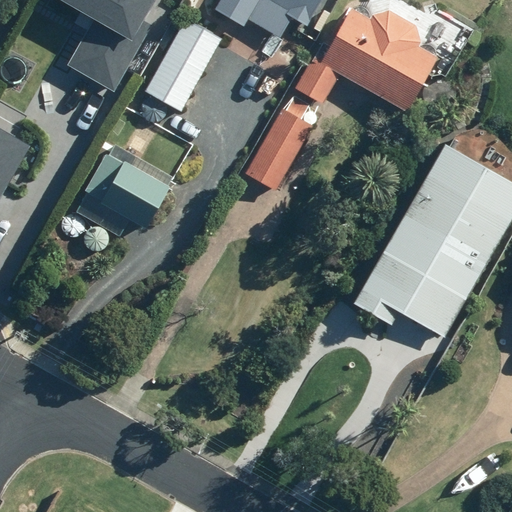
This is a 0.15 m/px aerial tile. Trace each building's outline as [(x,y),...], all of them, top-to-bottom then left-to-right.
[(78,0),(99,12),(70,62),(114,88),(157,16),(150,12),(157,0),(78,0)] [(309,21),(320,0),(217,0),(215,5),(246,21),(247,19),(280,38),(294,13),(309,21)] [(410,106),(438,53),(419,42),(422,36),(417,21),(391,6),(375,11),(373,15),(352,4),(325,53),(317,50),(298,85),(325,100),(342,69),(410,106)] [(183,108),(224,35),(187,15),(147,88),(183,108)] [(441,18),(435,21),(432,28),(436,34),(442,37),(449,34),(451,27),(449,20),(441,18)] [(277,186),(315,122),(284,104),(246,168),(277,186)] [(0,121),(0,188),(29,137),(0,121)] [(175,172),(117,140),(110,152),(106,149),(87,185),(90,188),(78,209),(107,225),(117,207),(148,224),(175,172)] [(511,182),(445,148),(364,286),(446,333),(511,217),(511,182)]
